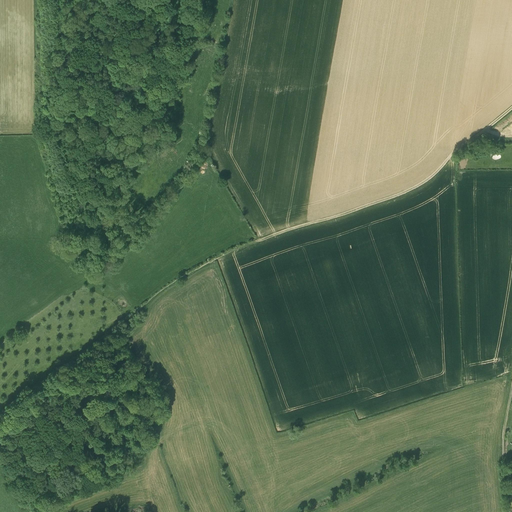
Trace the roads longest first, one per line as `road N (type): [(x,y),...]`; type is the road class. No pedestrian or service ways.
road 1 (track): [(0,417),(175,280),(243,245),(418,184),(511,107)]
road 2 (track): [(511,383),(502,439),(508,511)]
